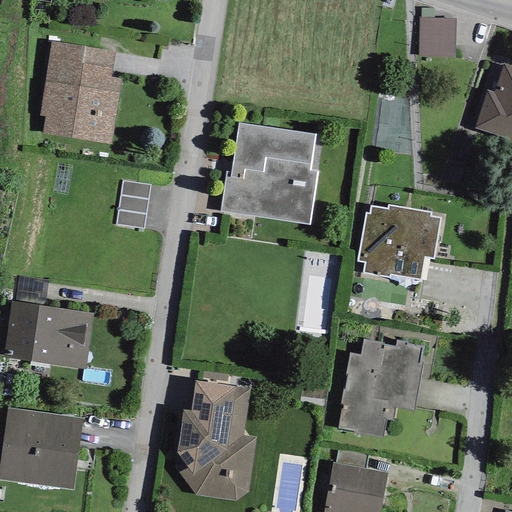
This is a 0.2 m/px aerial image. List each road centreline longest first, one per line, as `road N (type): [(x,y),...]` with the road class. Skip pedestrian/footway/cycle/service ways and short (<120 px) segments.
road 1 (residential): [(216,0),(140,511)]
road 2 (residential): [(468,511),(489,344)]
